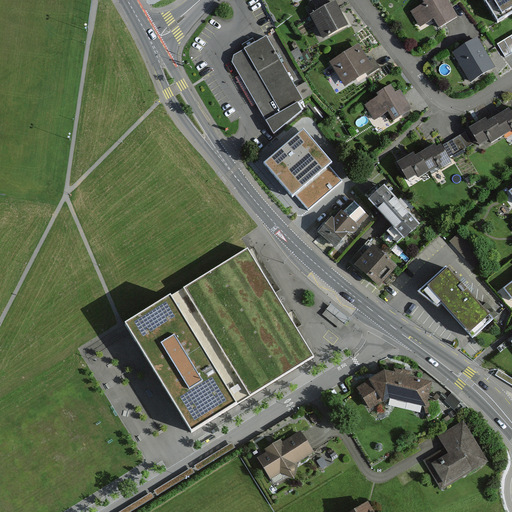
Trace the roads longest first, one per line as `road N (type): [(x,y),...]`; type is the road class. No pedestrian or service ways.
road 1 (secondary): [(389,323),(258,204),(202,134),(156,52)]
road 2 (residential): [(389,323),(357,362),(108,511)]
road 3 (residential): [(359,0),(445,104),(469,103),(511,78)]
road 4 (secondary): [(511,424),(389,323)]
